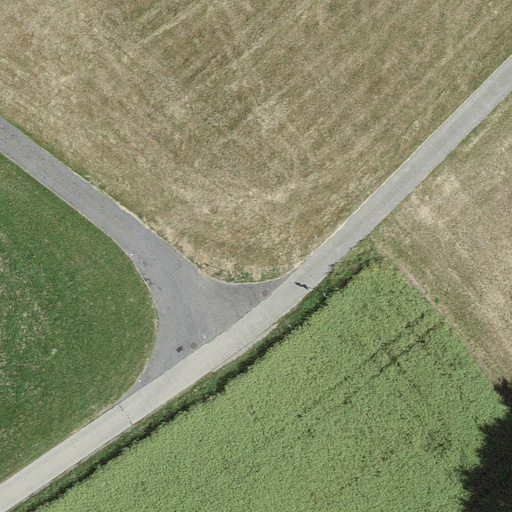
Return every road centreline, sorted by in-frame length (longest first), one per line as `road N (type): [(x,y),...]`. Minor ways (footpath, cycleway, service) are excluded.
road 1 (track): [(511,85),(256,338)]
road 2 (track): [(256,338),(0,141)]
road 3 (track): [(256,338),(0,511)]
